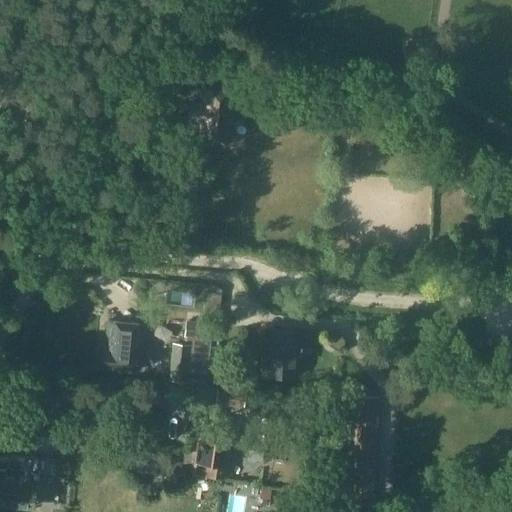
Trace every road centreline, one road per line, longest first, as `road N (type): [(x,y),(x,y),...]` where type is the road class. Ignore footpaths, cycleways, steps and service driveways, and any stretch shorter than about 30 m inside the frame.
road 1 (track): [(169,0),(103,120),(0,345)]
road 2 (unknown): [(103,120),(19,60),(0,56)]
